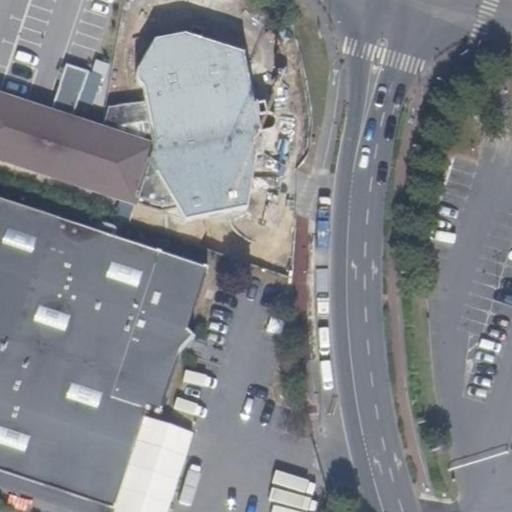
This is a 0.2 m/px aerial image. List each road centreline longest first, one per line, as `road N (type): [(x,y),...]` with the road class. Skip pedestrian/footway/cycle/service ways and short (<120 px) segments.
road 1 (tertiary): [(413,511),(379,375),(374,256),(380,149),(415,0)]
road 2 (tertiary): [(367,54),(342,276),(347,378),(376,511)]
